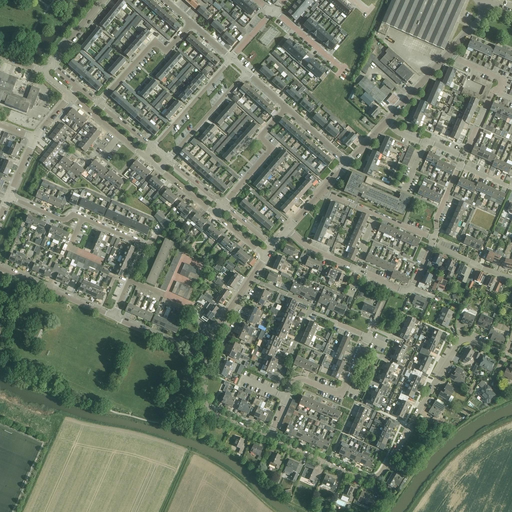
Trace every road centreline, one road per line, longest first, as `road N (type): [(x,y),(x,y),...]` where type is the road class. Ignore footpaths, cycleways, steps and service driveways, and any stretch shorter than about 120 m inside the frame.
road 1 (residential): [(269,437),(361,479),(377,477),(461,341),(504,353)]
road 2 (residential): [(251,277),(310,306),(273,391)]
road 3 (residential): [(143,245),(8,196)]
road 4 (residential): [(191,23),(166,51),(155,42),(98,104)]
road 5 (residential): [(221,206),(271,148),(259,137),(285,108)]
road 6 (residential): [(368,337),(341,393),(298,380),(286,398)]
road 7 (residential): [(206,352),(207,409),(269,437)]
road 8 (unclassified): [(113,316),(0,268)]
road 9 (residential): [(433,238),(322,192)]
